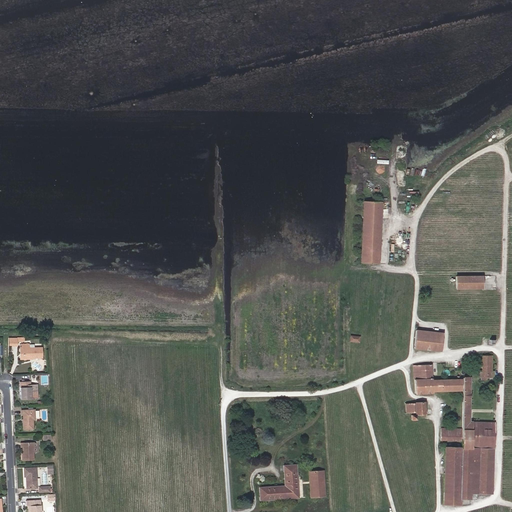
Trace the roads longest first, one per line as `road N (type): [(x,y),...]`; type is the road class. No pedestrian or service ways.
road 1 (track): [(453,511),(497,499),(504,156)]
road 2 (track): [(222,417),(234,395),(340,387),(422,358),(502,346)]
road 3 (unknown): [(368,376),(404,511)]
road 4 (residential): [(0,384),(13,511)]
